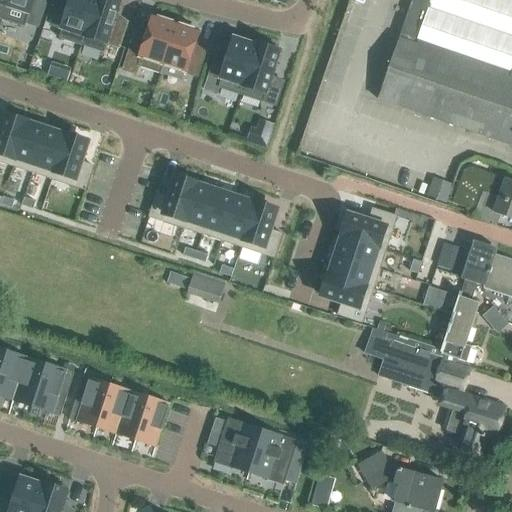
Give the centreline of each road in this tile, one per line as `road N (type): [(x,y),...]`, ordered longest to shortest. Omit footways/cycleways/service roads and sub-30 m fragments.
road 1 (residential): [(0,86),(315,194),(323,211),(298,293)]
road 2 (residential): [(246,511),(113,470)]
road 3 (residential): [(196,0),(282,27),(302,19),(311,0)]
